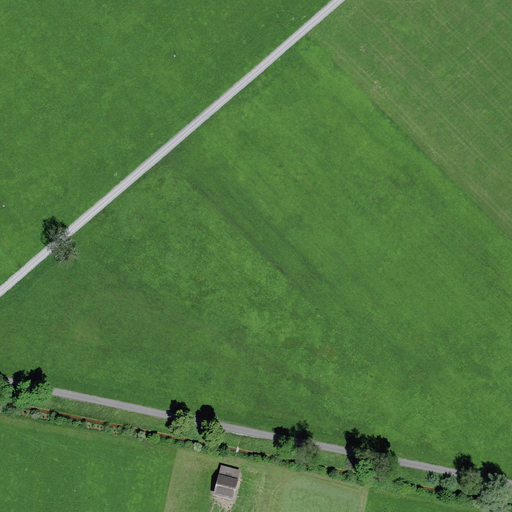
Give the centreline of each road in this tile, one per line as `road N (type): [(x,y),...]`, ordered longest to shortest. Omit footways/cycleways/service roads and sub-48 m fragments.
road 1 (track): [(0,380),(511,483)]
road 2 (track): [(348,0),(0,304)]
